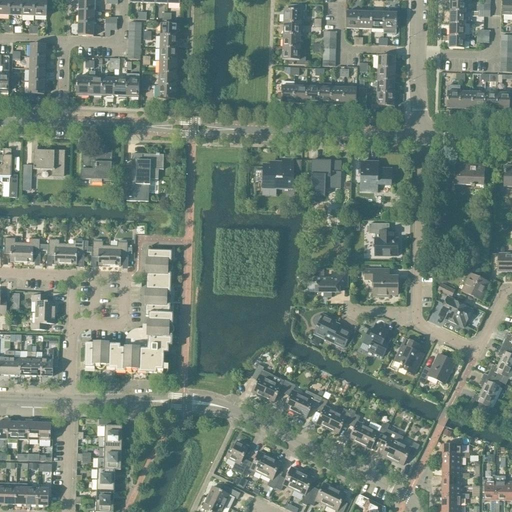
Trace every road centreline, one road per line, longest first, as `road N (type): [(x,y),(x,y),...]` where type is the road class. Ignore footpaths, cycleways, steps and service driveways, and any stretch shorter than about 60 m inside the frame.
road 1 (residential): [(60,123),(421,135)]
road 2 (residential): [(421,135),(417,322),(477,351),(505,292),(511,292)]
road 3 (residential): [(416,511),(407,496),(321,452),(212,403),(183,401)]
road 4 (residential): [(0,273),(73,275),(69,400)]
road 5 (residential): [(416,52),(494,55),(497,0)]
road 6 (residential): [(341,0),(341,48),(416,52)]
